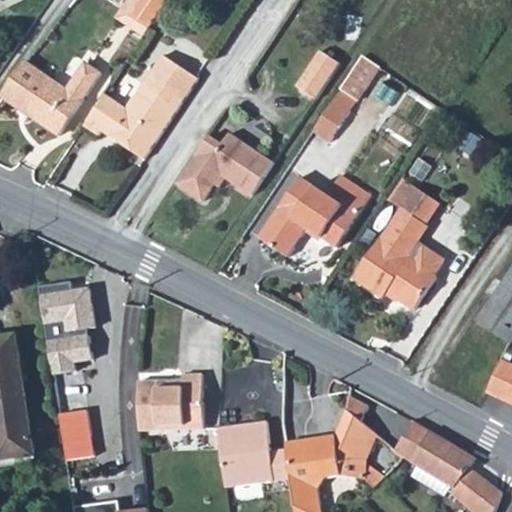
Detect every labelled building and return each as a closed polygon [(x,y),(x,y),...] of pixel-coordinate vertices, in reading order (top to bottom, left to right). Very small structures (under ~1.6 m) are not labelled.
[(139,0),(129,15),(150,29),(168,0),(139,0)] [(344,61),(324,48),(300,84),(319,97),(344,61)] [(102,129),(147,157),(201,74),(169,53),(133,106),(108,90),(86,124),(100,133),(102,129)] [(27,62),(3,97),(59,135),(101,74),(86,63),(68,89),(27,62)] [(314,132),(329,142),(357,103),(342,91),(314,132)] [(226,142),(212,134),(181,181),(207,199),(225,172),(256,193),(277,160),(233,131),(226,142)] [(302,179),(261,239),(289,258),(309,230),(337,249),(370,197),(341,177),(327,195),(302,179)] [(402,210),(426,227),(437,210),(399,183),(387,200),(402,210)] [(379,240),(354,277),(383,297),(389,289),(395,293),(399,301),(413,311),(435,279),(433,278),(441,266),(440,259),(416,242),(426,227),(402,210),(381,241),(379,240)] [(511,270),(478,321),(511,343),(511,341),(511,270)] [(92,288),(43,294),(48,325),(67,323),(69,333),(97,329),(92,288)] [(90,334),(50,340),(56,377),(95,369),(90,334)] [(0,394),(24,390),(15,335),(0,337),(0,394)] [(487,393),(511,404),(511,365),(501,360),(487,393)] [(157,380),(138,381),(140,431),(205,428),(204,374),(184,374),(184,379),(184,384),(157,385),(157,380)] [(24,390),(0,394),(0,460),(34,454),(24,390)] [(350,395),(348,410),(362,421),(370,406),(350,395)] [(71,459),(101,453),(91,406),(62,412),(71,459)] [(342,475),(367,479),(368,460),(381,437),(362,421),(348,410),(336,437),(286,444),(287,450),(292,479),(296,511),(322,511),(318,489),(326,477),(342,475)] [(414,422),(394,452),(405,457),(418,465),(411,476),(445,497),(450,490),(475,511),(494,511),(502,492),(470,467),(477,458),(414,422)] [(267,423),(219,429),(220,446),(226,488),(292,479),(287,450),(271,452),(267,423)] [(386,477),(368,460),(367,479),(376,488),(386,477)] [(118,511),(116,500),(72,507),(73,511),(149,511),(149,506),(125,510),(125,511),(118,511)]
